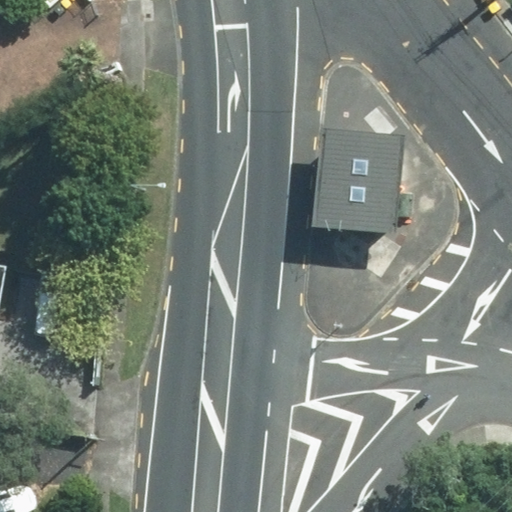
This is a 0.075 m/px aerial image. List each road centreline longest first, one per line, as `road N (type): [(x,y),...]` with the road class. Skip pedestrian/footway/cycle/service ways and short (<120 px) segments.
road 1 (secondary): [(228,0),(227,200),(211,367)]
road 2 (residential): [(470,369),(211,367)]
road 3 (residential): [(354,0),(385,12),(430,47),(511,158)]
road 4 (residential): [(470,369),(335,511)]
road 5 (secondary): [(211,367),(201,511)]
